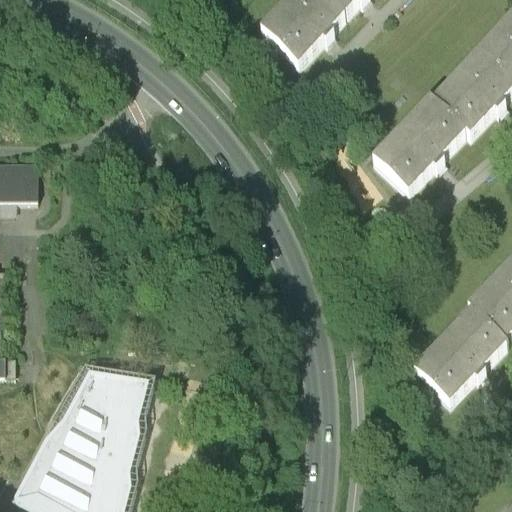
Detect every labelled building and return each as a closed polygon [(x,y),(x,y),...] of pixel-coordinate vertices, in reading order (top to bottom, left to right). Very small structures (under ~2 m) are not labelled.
[(298,72),(344,23),(318,0),(299,0),(263,39),(298,72)] [(318,0),(344,23),(365,0),(318,0)] [(511,31),(482,64),(511,92),(511,31)] [(471,145),(511,102),(511,92),(482,64),(436,112),(467,142),(471,145)] [(409,203),(467,142),(436,112),(432,108),(374,170),(409,203)] [(0,382),(16,383),(15,369),(4,368),(5,280),(0,279),(0,207),(38,208),(38,170),(0,169),(0,382)] [(504,349),(511,341),(511,269),(468,314),(473,319),(504,349)] [(508,353),(504,349),(473,319),(415,379),(449,412),(508,353)] [(90,381),(13,510),(16,511),(129,511),(150,391),(90,381)]
